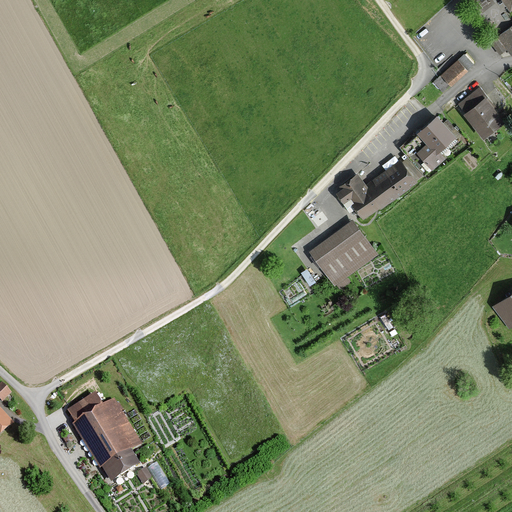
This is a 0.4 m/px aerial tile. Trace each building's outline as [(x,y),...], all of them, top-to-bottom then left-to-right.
[(511,26),(492,41),(502,56),(511,50),(511,51),(511,26)] [(436,81),(448,94),(481,64),(469,51),(436,81)] [(509,121),(489,94),(466,111),(486,138),(509,121)] [(441,112),(419,131),(429,142),(419,151),(437,171),(452,157),(444,149),(461,134),(441,112)] [(363,219),(422,181),(406,156),(368,181),(361,171),(342,183),(344,186),(337,190),(345,203),(352,198),(355,202),(353,203),(363,219)] [(382,255),(358,217),(311,247),(335,285),(382,255)] [(510,330),(511,328),(511,291),(492,306),(510,330)] [(0,439),(16,427),(0,406),(14,394),(3,383),(0,385),(0,439)] [(144,468),(141,463),(133,451),(145,444),(118,398),(76,423),(114,486),(144,468)] [(158,460),(150,465),(162,487),(170,483),(158,460)]
